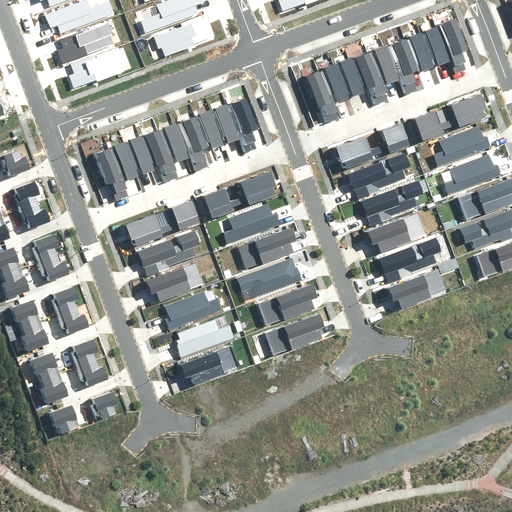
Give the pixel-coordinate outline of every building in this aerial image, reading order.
[(84,0),(48,13),(53,25),(58,24),(61,33),(115,13),(110,0),(92,7),(89,0),(84,0)] [(198,4),(203,2),(202,0),(170,0),(157,5),(161,13),(142,20),(147,32),(201,13),(198,4)] [(452,72),(465,67),(458,50),(463,49),(451,18),(435,24),(452,72)] [(58,48),(63,62),(114,43),(110,33),(114,32),(109,20),(61,38),(64,46),(58,48)] [(154,37),(158,48),(162,47),(165,56),(195,46),(192,38),(196,36),(192,24),(154,37)] [(420,30),(433,64),(444,59),(432,26),(420,30)] [(406,34),(417,68),(429,65),(417,30),(406,34)] [(68,75),(73,88),(96,80),(97,81),(124,71),(120,62),(122,61),(118,48),(71,65),(73,73),(68,75)] [(369,104),(381,99),(375,83),(380,81),(368,50),(351,56),(369,104)] [(337,60),(348,94),(360,91),(348,56),(337,60)] [(320,67),(332,101),(343,97),(332,63),(320,67)] [(319,108),(324,121),(336,117),(332,106),(320,68),(303,74),(314,105),(318,104),(319,108)] [(456,125),(483,116),(481,109),(485,108),(480,93),(449,104),(455,123),(456,125)] [(241,150),(254,146),(249,133),(248,129),(252,127),(242,96),(225,102),(241,150)] [(212,108),(223,142),(235,138),(223,104),(212,108)] [(197,112),(208,147),(220,143),(208,109),(197,112)] [(431,109),(411,116),(419,137),(439,130),(431,109)] [(195,169),(207,165),(202,152),(201,148),(206,146),(195,115),(178,121),(195,169)] [(401,122),(381,129),(389,150),(409,143),(401,122)] [(161,127),(173,161),(185,157),(173,123),(161,127)] [(480,135),(476,126),(438,139),(441,149),(433,152),(438,165),(490,147),(485,133),(480,135)] [(159,163),(165,180),(177,176),(161,128),(144,133),(154,165),(159,163)] [(128,138),(140,172),(152,168),(140,134),(128,138)] [(345,158),(347,164),(374,155),(373,153),(366,134),(335,145),(341,160),(345,158)] [(112,144),(124,178),(135,174),(124,140),(112,144)] [(108,181),(114,198),(126,194),(110,146),(93,151),(103,183),(108,181)] [(8,174),(27,167),(22,154),(19,155),(17,148),(1,154),(8,174)] [(376,186),(403,176),(400,167),(405,165),(400,151),(345,169),(354,196),(377,188),(376,186)] [(489,165),(486,155),(440,170),(448,193),(499,176),(494,163),(489,165)] [(243,203),(270,194),(267,188),(272,186),(266,171),(235,182),(242,201),(243,203)] [(461,218),(511,201),(507,191),(511,189),(511,188),(507,176),(453,194),(461,218)] [(388,212),(415,203),(412,194),(417,192),(412,178),(357,196),(366,223),(389,215),(388,212)] [(34,192),(29,179),(11,186),(18,205),(34,200),(31,193),(34,192)] [(218,187),(198,194),(206,215),(225,208),(218,187)] [(25,225),(43,219),(38,205),(36,206),(34,200),(18,205),(25,225)] [(188,200),(168,207),(176,228),(195,221),(188,200)] [(492,214),(458,226),(463,241),(469,239),(472,247),(511,233),(511,204),(492,212),(492,214)] [(258,206),(223,218),(227,227),(221,229),(226,242),(277,225),(272,211),(261,215),(258,206)] [(374,240),(377,250),(423,234),(415,211),(364,229),(369,242),(374,240)] [(132,236),(134,243),(161,233),(160,231),(153,212),(122,223),(128,238),(132,236)] [(236,244),(243,266),(288,251),(285,243),(293,240),(288,226),(236,244)] [(165,263),(192,253),(189,244),(194,242),(189,228),(134,246),(143,273),(166,265),(165,263)] [(54,245),(49,232),(31,239),(38,258),(54,253),(52,246),(54,245)] [(406,270),(433,260),(430,251),(435,249),(430,235),(375,253),(384,280),(407,272),(406,270)] [(511,239),(472,252),(479,277),(511,266),(511,239)] [(9,244),(0,247),(0,273),(18,267),(9,244)] [(45,278),(64,272),(59,258),(57,259),(54,253),(38,258),(45,278)] [(250,286),(253,295),(299,280),(291,257),(236,276),(241,289),(250,286)] [(150,289),(154,299),(199,283),(192,261),(141,278),(145,291),(150,289)] [(0,281),(0,284),(5,297),(26,290),(18,267),(0,273),(0,275),(2,281),(0,281)] [(396,296),(399,306),(445,290),(437,268),(386,285),(390,298),(396,296)] [(264,322),(309,307),(306,297),(311,295),(307,282),(256,299),(264,322)] [(74,299),(69,286),(51,292),(58,312),(74,306),(71,300),(74,299)] [(199,291),(164,302),(167,312),(162,313),(166,326),(217,309),(213,296),(201,299),(199,291)] [(28,296),(7,304),(12,319),(15,318),(18,325),(36,319),(28,296)] [(65,332),(83,325),(79,312),(76,313),(74,306),(58,312),(65,332)] [(271,352),(316,336),(313,327),(318,325),(314,312),(263,329),(271,352)] [(212,318),(177,330),(180,339),(175,341),(179,354),(231,337),(226,323),(215,327),(212,318)] [(18,334),(23,349),(45,342),(36,319),(18,325),(21,333),(18,334)] [(419,335),(434,378),(423,382),(427,395),(439,391),(467,380),(446,325),(419,335)] [(92,350),(87,337),(69,343),(76,363),(92,357),(90,351),(92,350)] [(187,373),(190,382),(236,367),(228,344),(178,361),(182,374),(187,373)] [(383,347),(372,350),(380,379),(391,375),(383,347)] [(48,348),(27,356),(33,371),(35,370),(38,378),(56,371),(48,348)] [(83,383),(102,376),(97,363),(95,364),(92,357),(76,363),(83,383)] [(38,386),(43,402),(65,394),(56,371),(38,378),(41,385),(38,386)] [(113,403),(108,390),(90,397),(97,416),(113,411),(110,404),(113,403)] [(398,390),(387,394),(393,413),(405,409),(398,390)] [(67,402),(46,410),(51,425),(54,424),(57,432),(75,425),(67,402)]
